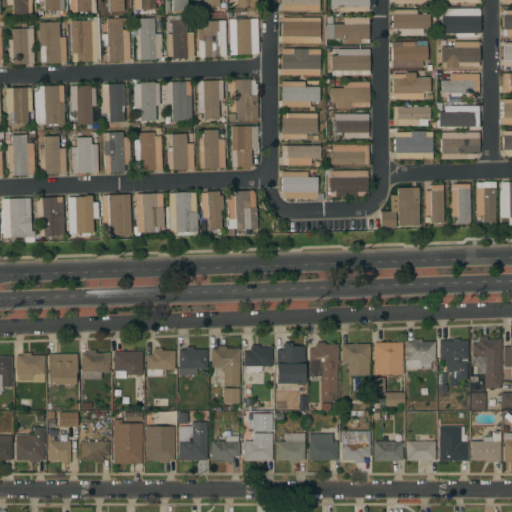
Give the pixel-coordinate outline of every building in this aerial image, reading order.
[(30,0),(31,14),(12,15),(12,5),(5,5),(4,0),(30,0)] [(62,0),(63,10),(43,11),(43,1),(37,2),(36,0),(62,0)] [(94,0),(95,13),(90,13),(90,12),(75,12),(75,15),(69,15),(68,0),(94,0)] [(122,0),(123,11),(108,12),(107,0),(122,0)] [(154,0),(154,10),(137,10),(137,13),(132,13),(132,9),(132,0),(154,0)] [(186,0),(186,11),(171,12),(171,0),(186,0)] [(218,0),(218,7),(204,8),(203,0),(218,0)] [(255,0),(256,7),(235,8),(235,7),(229,7),(228,0),(255,0)] [(280,11),(280,0),(318,0),(318,12),(280,11)] [(337,11),(337,7),(330,7),(330,0),(369,0),(369,6),(367,6),(367,12),(337,11)] [(391,36),(391,10),(416,10),(416,14),(428,14),(429,29),(432,29),(432,36),(425,36),(425,29),(422,29),(422,36),(391,36)] [(479,10),(479,36),(440,36),(440,16),(448,16),(448,10),(479,10)] [(502,27),(501,27),(501,17),(501,10),(511,10),(511,36),(502,36),(502,27)] [(103,61),(103,45),(107,45),(106,22),(119,22),(118,16),(129,15),(130,21),(121,22),(121,29),(128,29),(129,60),(103,61)] [(153,34),(161,33),(161,58),(154,58),(154,59),(139,59),(135,59),(135,35),(138,35),(138,18),(153,17),(153,34)] [(319,18),(319,39),(320,39),(320,44),(280,43),(280,17),(319,18)] [(256,50),(250,50),(250,54),(235,54),(235,53),(230,53),(229,30),(235,30),(234,19),(249,18),(249,19),(255,18),(256,50)] [(368,18),(368,44),(346,44),(346,39),(332,39),(332,25),(343,25),(342,18),(368,18)] [(97,61),(71,62),(70,20),(96,20),(97,61)] [(185,20),(185,33),(192,32),(193,57),(186,57),(186,58),(185,58),(185,59),(172,59),(172,58),(171,58),(171,56),(167,56),(166,34),(171,33),(170,26),(169,26),(169,22),(170,22),(170,20),(185,20)] [(217,31),(224,31),(224,55),(218,55),(218,56),(203,57),(203,56),(199,56),(198,38),(202,38),(202,21),(217,20),(217,31)] [(65,61),(59,61),(59,62),(44,63),(44,62),(39,62),(39,46),(38,46),(37,21),(58,21),(58,37),(64,37),(65,61)] [(6,39),(11,39),(10,28),(27,28),(27,24),(32,24),(33,63),(7,64),(6,39)] [(391,68),(391,60),(390,60),(390,48),(391,48),(391,42),(416,41),(416,40),(426,40),(427,60),(422,60),(422,67),(391,68)] [(440,47),(452,47),(452,42),(478,42),(478,47),(479,47),(479,62),(478,62),(478,66),(455,66),(455,62),(440,62),(440,47)] [(511,67),(502,67),(502,42),(511,42),(511,67)] [(319,75),(280,75),(280,49),(319,49),(319,75)] [(336,55),(336,49),(368,49),(368,55),(369,55),(369,69),(368,69),(368,75),(363,75),(343,76),(343,75),(330,75),(330,55),(336,55)] [(503,73),(511,73),(511,93),(502,93),(503,73)] [(416,74),(416,77),(429,77),(429,92),(422,92),(422,99),(391,99),(391,74),(416,74)] [(440,80),(449,80),(449,74),(478,74),(478,93),(461,93),(461,96),(449,96),(450,93),(440,93),(440,80)] [(228,79),(249,79),(249,84),(256,83),(256,95),(257,119),(236,120),(235,111),(229,111),(228,79)] [(196,81),(221,80),(222,100),(217,100),(218,118),(203,119),(203,113),(197,113),(196,81)] [(164,82),(190,81),(191,120),(171,120),(171,103),(164,103),(164,82)] [(304,81),(303,86),(318,86),(318,101),(309,101),(309,106),(319,106),(318,110),(308,110),(308,107),(280,107),(281,81),(304,81)] [(342,88),(342,82),(368,81),(368,107),(350,107),(350,108),(335,108),(335,103),(329,103),(329,88),(342,88)] [(140,121),(139,108),(133,108),(132,84),(139,83),(139,82),(154,82),(154,83),(157,83),(158,105),(154,105),(155,120),(140,121)] [(123,121),(108,122),(108,113),(101,113),(100,84),(121,83),(123,121)] [(62,105),(64,105),(64,111),(63,111),(63,123),(57,124),(57,125),(52,125),(52,123),(50,124),(50,125),(47,125),(47,123),(37,123),(36,86),(62,85),(62,105)] [(75,110),(69,111),(68,85),(90,85),(90,87),(94,87),(95,106),(90,106),(91,110),(94,110),(94,119),(91,119),(91,123),(76,123),(75,110)] [(31,111),(27,111),(27,122),(12,123),(12,112),(5,112),(4,88),(30,87),(31,111)] [(511,125),(501,125),(501,107),(502,107),(502,99),(511,99),(511,125)] [(429,107),(429,119),(418,119),(418,125),(392,125),(392,106),(429,107)] [(443,112),(443,106),(478,106),(477,127),(438,126),(438,112),(443,112)] [(367,138),(342,138),(342,133),(340,133),(340,134),(335,134),(335,132),(333,132),(333,118),(330,117),(330,112),(334,112),(334,113),(367,114),(367,138)] [(316,113),(315,133),(305,133),(305,134),(312,134),(312,140),(305,140),(305,139),(280,139),(280,113),(316,113)] [(230,145),(229,145),(229,141),(230,141),(230,126),(256,126),(257,149),(252,149),(252,159),(250,159),(250,166),(248,166),(248,167),(243,167),(243,166),(242,166),(242,167),(237,167),(237,166),(230,166),(230,145)] [(224,167),(214,167),(214,169),(206,169),(206,168),(198,168),(198,137),(202,137),(202,130),(216,129),(217,140),(223,139),(224,167)] [(122,137),(128,137),(129,164),(123,164),(124,171),(104,172),(102,132),(122,131),(122,137)] [(393,132),(410,132),(410,131),(425,131),(425,132),(431,131),(431,159),(396,159),(393,153),(393,132)] [(511,131),(511,156),(507,156),(502,150),(502,149),(501,149),(501,136),(502,136),(502,131),(511,131)] [(161,169),(154,170),(154,171),(140,172),(140,170),(136,170),(134,140),(138,140),(138,132),(153,132),(153,136),(160,136),(161,169)] [(440,159),(440,151),(439,151),(439,147),(440,147),(440,132),(478,132),(478,153),(472,159),(440,159)] [(185,133),(185,143),(192,143),(193,168),(186,168),(186,169),(172,169),(167,169),(166,147),(171,147),(170,134),(185,133)] [(7,145),(11,145),(10,135),(25,134),(26,143),(32,143),(33,174),(27,174),(27,175),(12,175),(11,170),(7,170),(7,145)] [(38,136),(57,135),(57,148),(64,148),(65,172),(59,172),(59,173),(44,174),(44,173),(39,173),(38,136)] [(97,172),(71,173),(70,147),(75,147),(75,137),(89,137),(89,144),(96,144),(97,172)] [(329,164),(329,152),(331,152),(331,151),(325,151),(325,145),(331,145),(331,144),(367,144),(367,164),(329,164)] [(319,145),(319,158),(310,158),(310,165),(281,165),(281,145),(319,145)] [(331,197),(331,192),(329,192),(329,176),(324,176),(324,168),(332,168),(332,171),(366,170),(367,193),(361,197),(331,197)] [(281,171),(307,171),(307,177),(316,177),(316,198),(287,198),(281,192),(281,171)] [(475,182),(495,182),(495,222),(482,222),(482,215),(480,215),(480,218),(475,218),(475,182)] [(511,217),(507,217),(508,225),(500,225),(500,218),(501,218),(500,182),(511,182),(511,217)] [(469,223),(457,224),(457,216),(450,217),(450,184),(468,184),(469,223)] [(442,222),(430,223),(430,215),(424,215),(424,191),(430,190),(430,185),(442,185),(442,222)] [(418,187),(419,203),(417,204),(418,225),(397,226),(397,212),(394,212),(395,228),(380,228),(379,211),(390,211),(390,195),(396,195),(396,188),(418,187)] [(208,229),(207,217),(201,218),(199,193),(205,192),(205,191),(218,190),(218,196),(221,195),(222,210),(219,210),(221,228),(208,229)] [(226,191),(254,190),(254,207),(255,207),(256,228),(235,229),(234,219),(227,219),(226,191)] [(194,192),(195,212),(196,212),(196,214),(197,214),(198,219),(196,219),(196,231),(175,232),(175,235),(169,235),(167,193),(194,192)] [(161,193),(163,226),(159,226),(159,230),(157,230),(157,232),(141,232),(141,234),(136,234),(136,232),(134,194),(161,193)] [(130,234),(102,235),(101,195),(129,194),(130,234)] [(88,233),(88,235),(84,235),(84,234),(69,234),(67,196),(94,195),(95,212),(97,212),(97,218),(96,218),(96,226),(96,233),(88,233)] [(61,202),(63,202),(63,214),(62,214),(62,217),(64,217),(64,222),(63,222),(63,235),(51,236),(51,238),(45,238),(45,236),(40,236),(40,238),(34,239),(34,235),(36,234),(34,198),(61,196),(61,202)] [(29,198),(30,231),(33,230),(33,236),(24,236),(1,237),(0,229),(3,229),(2,199),(29,198)] [(500,388),(484,388),(484,374),(476,374),(476,366),(471,366),(471,343),(477,343),(477,339),(478,339),(478,337),(487,337),(487,339),(500,339),(500,388)] [(438,341),(453,341),(453,339),(459,338),(459,340),(467,340),(467,359),(466,359),(466,380),(448,380),(447,363),(446,363),(445,359),(439,359),(438,341)] [(511,376),(510,376),(510,367),(503,367),(502,347),(510,347),(510,338),(511,338),(511,376)] [(434,360),(433,360),(433,361),(432,361),(432,360),(431,360),(430,362),(430,368),(406,369),(406,342),(412,341),(412,339),(421,339),(421,342),(434,341),(434,360)] [(337,364),(336,364),(337,401),(319,401),(319,376),(308,376),(308,362),(308,348),(314,348),(314,345),(315,345),(315,342),(324,342),(324,344),(337,344),(337,364)] [(402,374),(396,374),(396,375),(393,375),(393,374),(373,374),(373,342),(402,342),(402,374)] [(282,349),(282,343),(290,343),(290,346),(304,346),(304,364),(303,364),(303,383),(276,383),(276,349),(282,349)] [(370,362),(368,362),(368,375),(347,375),(347,368),(345,368),(345,365),(347,365),(347,362),(341,363),(341,344),(369,343),(370,362)] [(272,366),(261,366),(261,372),(258,372),(258,374),(245,374),(245,366),(243,366),(243,351),(249,351),(249,347),(250,347),(250,345),(259,345),(259,347),(272,347),(272,366)] [(239,367),(238,367),(238,386),(223,386),(222,367),(211,367),(211,348),(217,348),(217,346),(225,346),(225,349),(239,348),(239,367)] [(207,368),(196,368),(196,381),(179,381),(178,375),(177,375),(177,368),(178,368),(178,350),(185,349),(185,347),(192,347),(192,350),(206,349),(207,368)] [(174,369),(165,369),(165,372),(161,372),(161,376),(146,376),(146,370),(145,370),(145,354),(151,354),(151,350),(152,350),(152,348),(161,348),(161,351),(174,351),(174,369)] [(100,372),(100,379),(81,379),(81,372),(80,372),(80,353),(86,353),(86,350),(95,350),(95,352),(109,352),(109,372),(100,372)] [(141,374),(125,375),(124,371),(113,371),(113,352),(141,352),(141,374)] [(44,382),(32,382),(32,380),(15,380),(15,355),(21,355),(21,353),(30,353),(30,355),(44,355),(44,382)] [(76,354),(76,373),(57,373),(57,374),(55,374),(55,372),(48,373),(48,354),(76,354)] [(0,356),(11,356),(11,387),(0,387),(0,356)] [(404,406),(384,406),(384,395),(372,395),(372,378),(384,378),(384,392),(403,392),(404,406)] [(446,393),(437,393),(437,385),(446,385),(446,393)] [(239,403),(223,403),(222,388),(239,388),(239,403)] [(511,408),(500,408),(500,401),(497,401),(497,396),(500,395),(500,393),(511,392),(511,408)] [(484,410),(470,411),(470,393),(484,393),(484,410)] [(191,398),(192,398),(193,399),(194,399),(194,398),(197,398),(197,399),(200,399),(200,403),(199,403),(199,408),(192,408),(192,403),(191,403),(191,405),(181,405),(181,398),(191,398)] [(77,412),(77,426),(54,427),(54,412),(77,412)] [(141,412),(141,421),(123,421),(123,419),(115,419),(115,412),(141,412)] [(206,460),(178,460),(178,412),(187,412),(187,431),(190,431),(190,422),(206,422),(206,460)] [(272,461),(243,461),(243,419),(244,419),(244,413),(250,413),(250,416),(251,416),(251,412),(272,412),(272,461)] [(282,420),(274,420),(274,412),(282,412),(282,420)] [(141,442),(141,464),(113,464),(113,442),(112,442),(112,420),(121,419),(121,423),(141,423),(141,442)] [(174,460),(167,460),(167,463),(158,463),(158,460),(145,460),(145,426),(174,426),(174,460)] [(438,460),(438,426),(463,426),(463,434),(466,434),(466,441),(467,441),(467,460),(438,460)] [(37,460),(37,462),(29,462),(29,460),(15,460),(15,435),(33,435),(33,428),(43,428),(43,441),(44,441),(44,460),(37,460)] [(363,456),(363,460),(361,460),(361,463),(353,463),(353,460),(340,460),(340,441),(349,441),(349,436),(351,436),(351,432),(368,432),(368,442),(369,442),(369,456),(363,456)] [(470,441),(482,441),(482,437),(491,437),(491,432),(499,432),(500,460),(492,460),(492,462),(485,462),(485,461),(471,461),(470,441)] [(297,460),(297,463),(289,463),(289,460),(275,460),(275,441),(284,441),(284,433),(304,433),(304,460),(297,460)] [(308,460),(308,433),(332,433),(332,441),(336,441),(336,460),(308,460)] [(503,440),(504,440),(504,433),(511,433),(511,460),(510,460),(510,462),(503,462),(503,440)] [(0,460),(0,435),(11,435),(11,460),(0,460)] [(239,456),(233,456),(233,460),(231,460),(231,463),(223,463),(223,460),(210,460),(210,442),(220,441),(220,436),(237,436),(237,441),(239,441),(239,456)] [(402,460),(373,460),(373,442),(382,441),(382,437),(385,437),(385,442),(401,441),(402,460)] [(67,441),(67,440),(70,440),(69,463),(61,463),(61,460),(48,460),(48,441),(67,441)] [(108,441),(108,456),(102,456),(102,460),(101,460),(101,462),(93,462),(93,460),(80,460),(80,441),(108,441)] [(434,441),(434,460),(427,460),(427,463),(419,463),(419,460),(405,460),(405,441),(434,441)]
